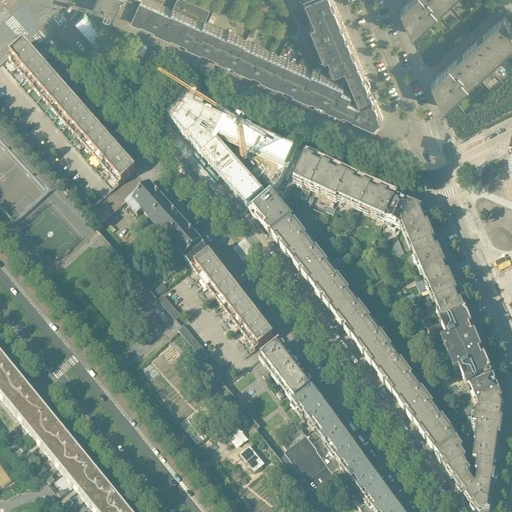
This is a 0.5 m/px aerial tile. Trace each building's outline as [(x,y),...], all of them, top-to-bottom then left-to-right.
[(95,0),(93,5),(114,14),(117,8),(127,12),(132,15),(138,0),(95,0)] [(138,0),(132,15),(160,27),(169,7),(153,0),(138,0)] [(176,0),(173,8),(172,7),(172,8),(169,7),(160,27),(194,43),(204,21),(209,9),(188,0),(176,0)] [(339,13),(333,0),(307,0),(316,22),(339,13)] [(447,5),(442,0),(408,0),(401,7),(413,35),(416,32),(424,25),(447,5)] [(300,8),(294,10),(297,18),(303,16),(300,8)] [(352,44),(339,13),(316,22),(312,23),(325,56),(329,54),(352,44)] [(511,46),(511,31),(505,14),(478,39),(497,60),(511,46)] [(304,17),(298,19),(301,27),(307,25),(304,17)] [(219,54),(228,32),(204,21),(194,43),(219,54)] [(244,66),(254,43),(246,40),(246,39),(228,31),(228,32),(219,54),(244,66)] [(308,33),(304,34),(309,46),(313,44),(308,33)] [(477,78),(497,60),(478,39),(458,56),(477,78)] [(270,77),(280,55),(254,43),(244,66),(270,77)] [(359,60),(352,44),(329,54),(335,70),(346,66),(359,60)] [(22,48),(7,61),(16,71),(33,56),(26,48),(22,48)] [(302,92),(313,69),(312,69),(312,70),(280,55),(270,77),(302,92)] [(33,56),(16,71),(24,81),(42,65),(33,56)] [(477,78),(458,56),(432,80),(443,108),(446,106),(454,98),(477,78)] [(359,60),(346,66),(350,77),(364,72),(359,60)] [(42,65),(24,81),(33,90),(50,75),(42,65)] [(344,83),(313,69),(302,92),(334,106),(342,86),(344,83)] [(364,72),(350,77),(356,89),(369,84),(364,72)] [(50,75),(33,90),(41,100),(59,85),(50,75)] [(383,118),(369,84),(356,89),(356,91),(354,92),(342,86),(334,106),(376,125),(383,118)] [(59,85),(41,100),(50,110),(67,95),(59,85)] [(67,95),(50,110),(59,120),(76,104),(67,95)] [(76,104),(59,120),(67,129),(84,114),(76,104)] [(187,105),(172,125),(250,214),(279,188),(295,154),(187,105)] [(84,114),(67,129),(76,139),(93,124),(84,114)] [(93,124),(76,139),(84,149),(102,134),(93,124)] [(102,134),(84,149),(93,159),(110,144),(102,134)] [(110,144),(93,159),(101,169),(119,153),(110,144)] [(119,153),(101,169),(110,178),(127,163),(119,153)] [(306,159),(294,184),(312,191),(320,195),(331,170),(306,159)] [(127,163),(110,178),(119,188),(136,173),(127,163)] [(331,170),(320,195),(336,203),(337,201),(345,204),(355,181),(331,170)] [(355,181),(345,204),(369,215),(379,192),(355,181)] [(150,189),(147,185),(125,204),(137,218),(142,213),(184,260),(201,246),(151,189),(150,189)] [(396,200),(379,192),(369,215),(385,222),(396,200)] [(293,220),(271,195),(250,214),(269,237),(270,236),(271,237),(293,220)] [(402,229),(412,207),(396,200),(385,222),(390,224),(388,230),(395,233),(397,227),(402,229)] [(442,260),(431,234),(422,212),(412,207),(402,229),(403,229),(419,269),(442,260)] [(329,208),(327,214),(333,217),(336,211),(329,208)] [(302,216),(297,220),(302,226),(307,221),(302,216)] [(293,220),(271,237),(272,237),(275,241),(274,242),(278,247),(280,245),(283,248),(280,250),(286,258),(287,257),(290,261),(310,247),(305,240),(307,239),(295,224),(293,225),(291,222),(293,220)] [(397,240),(391,242),(398,259),(404,256),(397,240)] [(191,268),(209,255),(201,246),(184,260),(185,261),(191,268)] [(314,253),(310,247),(290,261),(294,266),(293,266),(299,274),(302,272),(304,275),(302,277),(308,285),(309,284),(312,289),(314,287),(331,274),(326,268),(328,266),(316,251),(314,253)] [(191,269),(198,279),(216,265),(209,255),(191,268),(191,269)] [(338,260),(332,265),(335,270),(341,265),(338,260)] [(442,260),(419,269),(427,286),(431,295),(453,286),(442,260)] [(191,268),(185,261),(184,262),(181,265),(187,272),(189,270),(191,269),(191,268)] [(198,279),(206,289),(224,275),(216,265),(198,279)] [(331,274),(314,287),(312,289),(316,293),(315,294),(321,302),(323,300),(325,302),(326,303),(323,305),(329,313),(330,312),(333,316),(353,302),(348,296),(350,294),(338,279),(336,280),(331,274)] [(206,289),(214,299),(232,285),(224,275),(206,289)] [(214,299),(222,310),(240,296),(232,285),(214,299)] [(163,286),(155,292),(158,296),(166,290),(163,286)] [(453,286),(431,295),(443,323),(439,324),(440,325),(465,315),(453,286)] [(222,310),(230,320),(248,306),(240,296),(222,310)] [(420,296),(415,298),(417,305),(423,302),(420,296)] [(357,308),(353,302),(333,316),(337,321),(336,322),(342,330),(345,328),(347,331),(344,333),(350,340),(351,340),(355,344),(356,343),(374,330),(369,323),(371,322),(359,307),(357,308)] [(230,320),(238,330),(256,316),(248,306),(230,320)] [(238,330),(246,340),(264,326),(256,316),(238,330)] [(493,381),(467,320),(466,317),(428,333),(435,349),(442,347),(443,350),(454,375),(459,373),(461,377),(467,392),(470,391),(493,381)] [(246,340),(254,351),(272,336),(264,326),(246,340)] [(196,341),(190,332),(187,334),(183,329),(180,330),(190,345),(196,341)] [(374,330),(356,343),(355,344),(358,349),(357,350),(363,358),(366,356),(368,359),(365,361),(371,369),(372,368),(375,372),(377,371),(395,358),(390,352),(392,351),(381,335),(379,336),(374,330)] [(281,347),(263,361),(280,383),(298,370),(298,368),(296,365),(294,365),(285,353),(285,351),(283,348),(281,348),(281,347)] [(124,511),(123,510),(104,487),(85,463),(67,441),(48,418),(30,395),(11,373),(0,358),(0,400),(9,412),(28,435),(46,458),(65,480),(84,503),(90,511),(124,511)] [(395,358),(377,371),(375,372),(379,377),(378,378),(384,386),(386,384),(388,387),(386,389),(392,397),(393,396),(396,401),(415,386),(411,380),(413,379),(401,363),(399,364),(395,358)] [(298,370),(280,383),(295,404),(313,390),(311,388),(312,386),(309,383),(308,383),(298,370)] [(477,406),(499,396),(493,381),(470,391),(477,406)] [(420,393),(415,386),(396,401),(400,405),(398,406),(404,414),(407,412),(409,415),(406,417),(412,425),(413,424),(417,429),(436,414),(431,408),(433,407),(422,391),(420,393)] [(313,390),(295,404),(292,406),(302,419),(323,404),(313,390)] [(214,393),(204,402),(205,402),(209,407),(219,398),(215,394),(214,393)] [(485,411),(503,404),(499,396),(477,406),(480,412),(479,413),(480,414),(485,411)] [(310,426),(329,411),(323,404),(302,419),(303,420),(304,419),(310,426)] [(503,404),(485,411),(484,416),(476,415),(475,426),(477,427),(502,430),(505,409),(503,404)] [(457,421),(475,414),(472,408),(455,415),(457,421)] [(315,433),(335,419),(329,411),(310,426),(315,433)] [(452,436),(454,435),(442,419),(441,421),(436,414),(417,429),(420,433),(419,434),(425,442),(427,440),(430,443),(427,445),(433,453),(434,452),(437,456),(437,457),(456,443),(457,443),(452,436)] [(290,463),(341,427),(335,419),(315,433),(307,440),(287,454),(285,456),(290,463)] [(190,420),(181,428),(197,448),(202,444),(207,440),(204,436),(193,423),(190,420)] [(295,470),(326,448),(345,433),(341,427),(290,463),(295,470)] [(500,444),(502,430),(477,427),(476,433),(475,440),(500,444)] [(287,454),(307,440),(301,432),(282,446),(287,454)] [(301,478),(351,441),(345,433),(326,448),(295,470),(301,478)] [(498,457),(499,448),(500,444),(475,440),(475,446),(476,446),(475,453),(498,457)] [(307,485),(336,463),(356,448),(351,441),(301,478),(307,485)] [(470,475),(463,463),(465,462),(462,457),(459,453),(462,451),(456,443),(437,457),(458,487),(468,480),(467,477),(470,475)] [(249,448),(239,456),(254,475),(265,466),(249,448)] [(356,448),(336,463),(307,485),(312,492),(362,456),(356,448)] [(497,465),(498,457),(475,453),(474,458),(474,462),(477,463),(497,465)] [(318,499),(339,483),(367,463),(362,456),(312,492),(318,499)] [(302,479),(286,459),(281,462),(297,483),(302,479)] [(495,476),(497,466),(497,465),(477,463),(477,468),(476,473),(478,473),(495,476)] [(344,490),(372,470),(369,465),(341,486),(344,490)] [(349,497),(377,477),(372,470),(344,490),(349,497)] [(494,486),(495,477),(495,476),(478,473),(476,483),(494,486)] [(354,504),(382,484),(377,477),(349,497),(354,504)] [(490,511),(493,489),(494,486),(476,483),(476,486),(474,488),(468,480),(458,487),(475,511),(490,511)] [(360,511),(388,492),(382,484),(354,504),(360,511)] [(359,511),(375,511),(393,499),(388,492),(360,511),(359,511)] [(389,511),(398,506),(393,499),(375,511),(389,511)]
